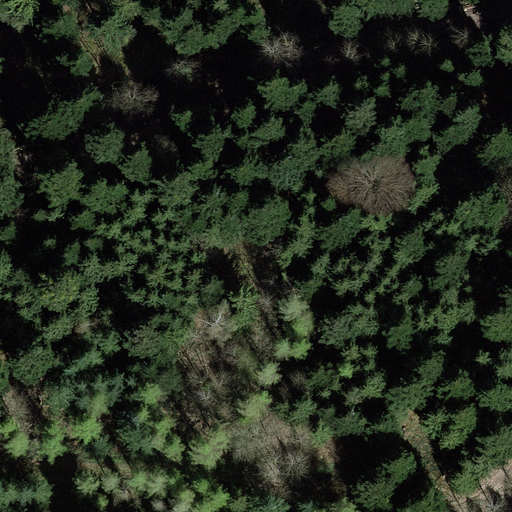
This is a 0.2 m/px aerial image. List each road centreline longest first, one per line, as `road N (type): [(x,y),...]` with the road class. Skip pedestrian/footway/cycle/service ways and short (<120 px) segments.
road 1 (track): [(0,176),(128,122),(511,14)]
road 2 (track): [(0,463),(256,484)]
road 3 (track): [(398,454),(477,417),(511,346)]
